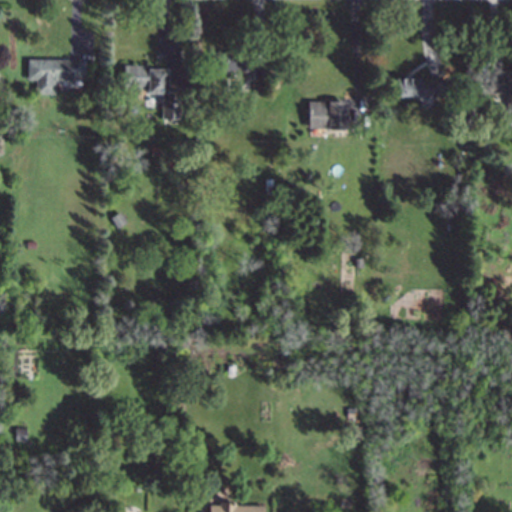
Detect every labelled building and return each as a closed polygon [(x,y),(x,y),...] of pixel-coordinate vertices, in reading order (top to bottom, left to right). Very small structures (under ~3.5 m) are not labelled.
[(252,72),(252,78),(257,78),(258,55),(213,53),(212,70),(252,72)] [(82,59),(25,59),(25,79),(34,79),(34,93),(53,93),(53,79),(83,79),(82,59)] [(160,118),(179,118),(179,84),(165,84),(165,68),(144,68),(144,65),(122,65),(122,88),(146,88),(146,92),(160,92),(160,118)] [(511,71),(489,71),(489,92),(505,92),(505,105),(511,105),(511,71)] [(438,95),(438,78),(393,79),(394,96),(438,95)] [(344,101),(306,100),(306,128),(344,129),(344,101)] [(262,511),(262,504),(207,503),(207,511),(262,511)]
